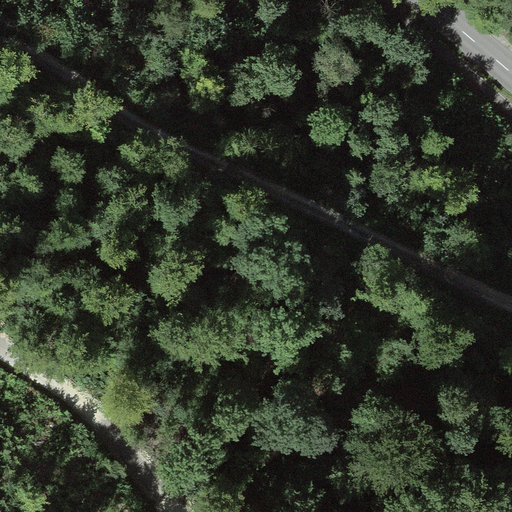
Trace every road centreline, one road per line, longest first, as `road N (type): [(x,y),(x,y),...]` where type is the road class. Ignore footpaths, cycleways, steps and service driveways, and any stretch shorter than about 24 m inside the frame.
road 1 (track): [(511,308),(0,41)]
road 2 (track): [(0,343),(105,425),(176,511)]
